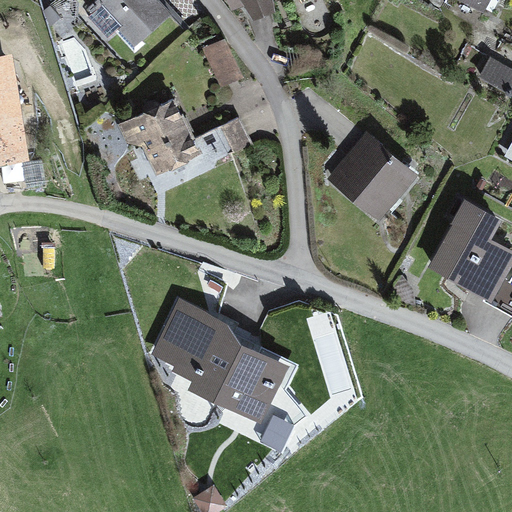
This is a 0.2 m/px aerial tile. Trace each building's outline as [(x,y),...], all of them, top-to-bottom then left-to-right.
[(172,13),(160,0),(100,0),(123,25),(116,32),(135,54),(145,45),(142,41),(172,13)] [(226,0),(232,12),(246,6),(253,19),(276,10),(273,0),(226,0)] [(459,0),(485,14),(492,0),(498,3),(499,0),(459,0)] [(244,76),(225,37),(203,48),(221,87),(244,76)] [(13,51),(0,53),(0,162),(29,158),(13,51)] [(511,67),(491,56),(479,76),(511,94),(511,67)] [(174,97),(118,124),(127,143),(144,146),(158,175),(202,154),(194,138),(174,97)] [(240,116),(194,138),(202,154),(208,166),(253,144),(240,116)] [(419,173),(367,131),(328,180),(380,221),(419,173)] [(503,217),(465,196),(450,222),(453,223),(429,266),(485,297),(492,300),(505,276),(511,263),(511,248),(491,237),(503,217)] [(511,276),(511,279),(505,276),(492,300),(485,297),(483,300),(511,316),(511,276)] [(230,322),(178,298),(152,353),(176,365),(173,370),(194,380),(190,389),(229,408),(222,423),(285,453),(297,429),(312,416),(289,387),(300,363),(262,346),(260,351),(242,343),(230,322)] [(214,483),(192,498),(201,511),(218,511),(229,506),(214,483)]
